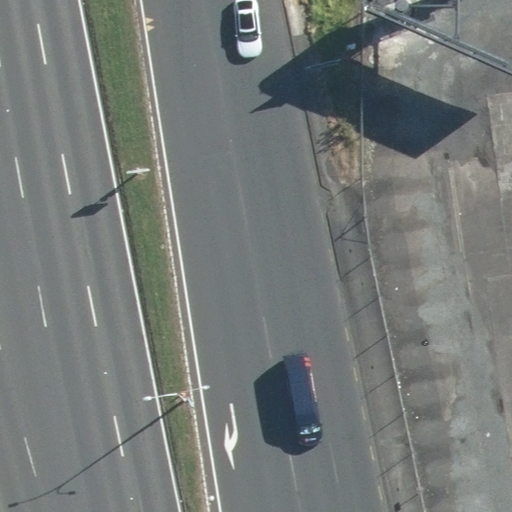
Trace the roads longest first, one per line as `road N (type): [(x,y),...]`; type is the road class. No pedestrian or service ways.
road 1 (primary): [(204,0),(298,511)]
road 2 (primary): [(87,511),(21,190)]
road 3 (primary): [(21,190),(0,58)]
